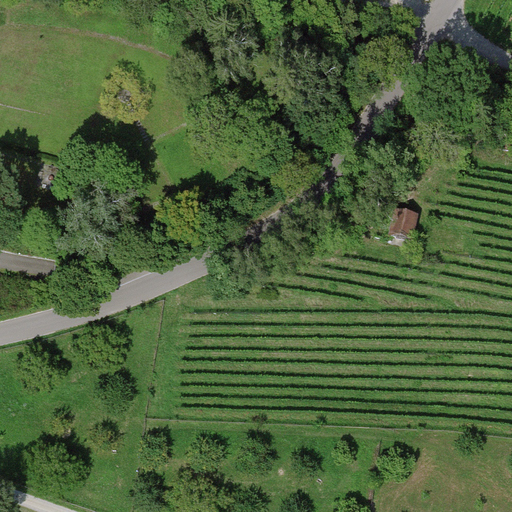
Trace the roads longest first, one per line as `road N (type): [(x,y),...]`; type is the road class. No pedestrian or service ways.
road 1 (unclassified): [(0,327),(150,286),(332,185),(450,0)]
road 2 (track): [(511,65),(442,12),(329,0)]
